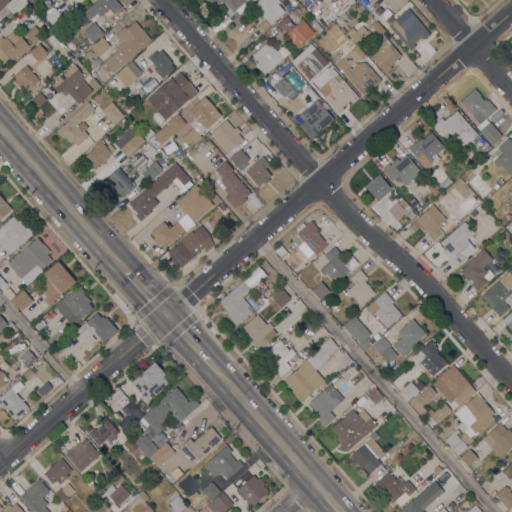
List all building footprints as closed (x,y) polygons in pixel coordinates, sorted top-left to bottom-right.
[(0,9),(0,0),(9,0),(10,1),(0,9)] [(80,25),(75,20),(84,13),(83,11),(96,0),(116,0),(122,7),(114,14),(109,8),(99,17),(97,14),(89,20),(88,18),(80,25)] [(246,0),(229,15),(219,3),(213,9),(205,0),(246,0)] [(261,32),(257,27),(266,20),(253,5),(258,0),(278,0),(279,1),(277,3),(281,8),(279,10),(282,14),(261,32)] [(55,7),(63,17),(53,26),(45,16),(55,7)] [(388,26),(407,8),(430,33),(410,50),(388,26)] [(383,23),(377,17),(386,9),(392,14),(383,23)] [(334,20),(343,12),(346,16),(342,19),(345,23),(341,27),(334,20)] [(291,41),(292,39),(287,33),(286,34),(277,25),(286,16),(295,26),(302,19),(313,32),(302,42),(302,43),(297,48),(291,41)] [(309,21),(312,19),(322,30),(319,32),(309,21)] [(112,73),(103,62),(118,48),(116,46),(121,42),(114,34),(125,25),(127,27),(134,20),(151,39),(112,73)] [(383,30),(378,34),(371,25),(375,21),(383,30)] [(93,22),(103,33),(93,42),(83,31),(93,22)] [(34,26),(37,29),(42,24),(48,31),(33,44),(25,34),(34,26)] [(362,26),(371,35),(359,46),(346,32),(351,27),(355,32),(362,26)] [(11,61),(9,58),(0,66),(0,36),(1,36),(3,39),(5,36),(6,37),(15,29),(29,46),(11,61)] [(277,31),(281,37),(273,42),(269,36),(277,31)] [(102,37),(110,46),(99,55),(91,47),(102,37)] [(401,56),(390,66),(392,68),(385,74),(365,50),(373,43),(376,47),(379,45),(378,45),(384,40),(386,38),(401,56)] [(268,41),(277,51),(283,45),(290,52),(283,58),(268,72),(267,71),(263,75),(256,66),(257,64),(251,57),(253,56),(252,55),(268,41)] [(39,43),(47,52),(37,61),(29,52),(39,43)] [(289,62),(307,81),(327,62),(309,43),(289,62)] [(381,81),(371,89),(369,87),(362,94),(336,64),(356,46),(364,55),(351,66),(350,65),(349,66),(351,69),(357,63),(365,62),(381,81)] [(172,62),(171,64),(174,68),(162,78),(153,68),(155,67),(148,58),(150,57),(149,56),(155,51),(157,53),(161,49),(172,62)] [(132,61),(143,73),(132,83),(120,69),(131,60),(131,61),(132,61)] [(59,76),(60,76),(74,64),(82,73),(79,76),(92,90),(78,104),(63,88),(58,93),(50,84),(59,76)] [(39,80),(26,91),(22,87),(20,89),(15,82),(17,80),(13,76),(26,65),(39,80)] [(304,84),(296,92),(283,78),(292,70),(304,84)] [(179,71),(197,92),(173,113),(173,112),(164,120),(145,99),(170,77),(171,78),(179,71)] [(88,82),(92,77),(99,85),(94,89),(88,82)] [(273,86),(283,77),(283,78),(296,92),(297,93),(290,100),(286,95),(283,97),(273,86)] [(323,98),(329,93),(328,92),(335,86),(340,92),(347,85),(358,97),(352,103),(350,100),(342,107),(344,109),(338,114),(323,98)] [(318,96),(313,101),(305,92),(310,87),(318,96)] [(459,102),(475,88),(480,95),(483,100),(485,98),(487,100),(488,100),(496,109),(486,119),(489,122),(490,121),(502,136),(491,145),(478,131),(479,130),(476,127),(479,124),(459,102)] [(30,99),(37,106),(45,99),(38,92),(30,99)] [(201,136),(189,147),(181,138),(193,127),(189,123),(197,116),(194,112),(195,111),(191,107),(203,96),(208,101),(207,102),(214,110),(212,112),(217,118),(199,135),(201,136)] [(298,115),(316,99),(334,119),(316,135),(304,121),(298,115)] [(87,101),(95,110),(92,112),(94,113),(92,115),(90,114),(84,119),(84,118),(75,126),(76,127),(82,121),(87,127),(84,131),(88,135),(81,141),(81,142),(77,145),(75,143),(73,146),(64,136),(62,138),(55,130),(61,125),(62,126),(69,120),(68,119),(87,101)] [(124,116),(113,125),(100,110),(111,101),(124,116)] [(482,140),(483,139),(490,147),(480,156),(473,148),(476,146),(470,139),(465,144),(460,138),(458,140),(457,140),(456,141),(449,132),(447,134),(446,133),(444,134),(441,136),(432,126),(441,118),(444,120),(449,116),(456,110),(482,140)] [(168,123),(167,122),(177,113),(186,123),(177,131),(176,131),(160,144),(155,148),(147,139),(159,129),(160,130),(168,123)] [(226,119),(234,129),(237,127),(240,131),(238,133),(243,139),(228,152),(210,132),(226,119)] [(128,128),(135,134),(136,133),(144,142),(127,157),(113,142),(128,128)] [(433,156),(437,160),(432,164),(426,157),(420,163),(407,147),(414,142),(421,137),(422,139),(431,132),(443,147),(433,156)] [(508,137),(511,141),(511,171),(509,174),(500,164),(497,167),(488,156),(508,137)] [(94,147),(93,145),(99,139),(105,146),(109,143),(115,149),(111,153),(95,168),(90,163),(89,165),(82,158),(94,147)] [(173,153),(168,158),(159,149),(164,144),(173,153)] [(239,148),(249,159),(239,169),(229,157),(239,148)] [(382,169),(388,163),(390,165),(397,158),(399,160),(406,154),(423,174),(413,183),(411,181),(406,185),(401,180),(397,184),(392,179),(391,180),(382,169)] [(474,160),(469,164),(464,158),(469,154),(474,160)] [(245,172),(262,156),(270,165),(265,169),(271,175),(268,178),(270,179),(264,184),(263,182),(258,186),(245,172)] [(155,160),(163,170),(149,182),(140,172),(155,160)] [(250,193),(245,197),(247,199),(240,205),(239,203),(233,208),(225,197),(228,195),(224,190),(226,188),(220,180),(222,178),(215,170),(225,161),(233,170),(232,171),(250,193)] [(175,162),(190,179),(183,185),(183,186),(180,189),(172,181),(153,197),(158,203),(150,210),(151,212),(140,221),(135,215),(137,214),(136,212),(135,213),(133,210),(132,208),(132,209),(128,205),(129,205),(128,203),(175,162)] [(135,186),(123,197),(112,185),(110,186),(105,180),(118,167),(135,186)] [(492,190),(482,199),(467,181),(477,172),(492,190)] [(378,174),(391,189),(378,201),(365,185),(378,174)] [(440,191),(434,196),(427,188),(433,183),(440,191)] [(196,185),(213,205),(192,223),(185,215),(186,214),(176,202),(196,185)] [(472,194),(479,202),(433,241),(427,234),(428,234),(421,226),(412,233),(407,227),(416,219),(415,219),(438,199),(439,200),(441,198),(447,206),(446,207),(450,213),(472,194)] [(0,196),(11,209),(0,219),(0,196)] [(397,202),(398,202),(402,199),(410,207),(405,211),(406,212),(397,220),(387,210),(397,202)] [(415,215),(410,220),(406,216),(411,210),(415,215)] [(503,217),(508,213),(511,217),(506,221),(503,217)] [(0,243),(0,227),(13,216),(17,221),(19,220),(26,228),(28,227),(33,233),(9,254),(0,243)] [(164,248),(160,244),(157,246),(152,239),(154,237),(150,232),(163,221),(169,228),(177,221),(185,230),(164,248)] [(316,255),(313,252),(307,257),(298,247),(304,242),(296,233),(310,221),(320,231),(317,233),(327,245),(316,255)] [(474,233),(466,239),(470,243),(469,243),(475,249),(455,266),(442,252),(446,249),(440,242),(464,221),(474,233)] [(191,231),(193,232),(201,225),(209,235),(213,245),(205,252),(201,242),(193,250),(196,254),(181,267),(177,263),(175,265),(169,258),(171,256),(168,252),(191,231)] [(7,263),(37,237),(50,252),(46,254),(51,260),(41,269),(43,271),(26,285),(7,263)] [(335,283),(326,273),(323,275),(319,270),(329,261),(324,256),(334,246),(345,259),(351,255),(358,263),(335,283)] [(483,248),(492,259),(483,267),(486,271),(488,269),(494,276),(476,291),(471,285),(473,283),(472,282),(471,283),(469,280),(467,281),(461,273),(461,274),(459,272),(460,272),(459,271),(460,270),(459,269),(461,268),(462,269),(468,263),(467,262),(483,248)] [(75,281),(48,305),(34,289),(47,278),(43,273),(58,261),(75,281)] [(360,305),(351,295),(348,297),(344,292),(354,284),(349,278),(359,269),(367,278),(364,281),(374,293),(360,305)] [(511,275),(511,304),(499,316),(481,296),(484,293),(483,292),(508,271),(511,275)] [(0,277),(9,287),(4,290),(0,286),(0,277)] [(253,310),(236,325),(227,315),(229,313),(219,302),(243,280),(252,291),(243,298),(246,301),(253,310)] [(31,289),(28,285),(33,281),(36,285),(31,289)] [(320,299),(312,290),(318,284),(321,281),(329,291),(320,299)] [(72,326),(55,307),(78,285),(84,291),(83,293),(90,301),(88,303),(93,308),(72,326)] [(21,311),(11,300),(23,289),(33,301),(21,311)] [(281,307),(272,298),(282,289),(290,298),(281,307)] [(386,327),(378,318),(377,319),(375,317),(376,316),(374,314),(372,316),(365,308),(384,292),(393,302),(392,303),(401,314),(386,327)] [(328,302),(323,306),(320,302),(325,298),(328,302)] [(511,331),(502,320),(511,310),(511,331)] [(87,346),(83,341),(80,343),(76,338),(79,335),(75,331),(96,312),(101,317),(103,316),(105,318),(106,317),(117,330),(104,342),(95,332),(91,335),(95,339),(87,346)] [(243,327),(247,323),(246,322),(248,320),(249,321),(257,314),(266,325),(269,322),(273,327),(272,328),(276,333),(268,341),(268,342),(258,351),(250,342),(253,339),(243,327)] [(372,344),(371,345),(363,352),(358,345),(360,343),(353,335),(352,336),(343,326),(354,316),(370,334),(366,337),(372,344)] [(39,330),(34,325),(41,319),(46,324),(39,330)] [(411,346),(413,348),(403,357),(392,345),(396,341),(395,340),(397,339),(398,340),(401,337),(397,332),(412,319),(425,334),(411,346)] [(44,336),(40,332),(45,328),(49,332),(44,336)] [(0,334),(4,332),(9,340),(1,345),(0,343),(0,334)] [(372,344),(376,341),(375,341),(371,337),(376,333),(380,337),(381,336),(398,354),(387,363),(371,345),(372,344)] [(315,370),(325,381),(315,390),(314,389),(302,400),(283,380),(320,347),(319,347),(329,338),(338,347),(328,355),(330,357),(315,370)] [(285,361),(291,367),(280,376),(272,367),(275,365),(271,359),(265,352),(279,340),(288,350),(291,348),(295,353),(285,361)] [(432,376),(420,363),(419,364),(412,356),(430,340),(437,348),(436,349),(438,351),(436,352),(440,357),(441,356),(447,363),(432,376)] [(27,367),(19,358),(28,349),(36,358),(27,367)] [(82,366),(77,370),(72,365),(77,360),(82,366)] [(154,361),(165,374),(163,376),(168,382),(145,403),(141,398),(143,396),(131,382),(154,361)] [(470,385),(475,391),(458,406),(453,400),(449,403),(432,383),(438,378),(438,377),(452,364),(470,385)] [(27,380),(23,374),(30,368),(34,373),(27,380)] [(0,388),(0,371),(1,371),(8,379),(5,382),(6,383),(0,388)] [(47,381),(52,388),(42,396),(37,390),(47,381)] [(418,391),(407,400),(399,391),(410,382),(418,391)] [(329,411),(334,417),(323,427),(318,420),(319,419),(313,411),(314,410),(309,403),(330,384),(343,398),(329,411)] [(418,392),(420,394),(429,385),(436,393),(422,406),(429,414),(428,415),(429,416),(426,418),(424,415),(421,417),(415,410),(414,411),(407,402),(418,392)] [(186,398),(185,399),(188,402),(193,397),(199,404),(180,422),(174,415),(176,413),(174,410),(172,412),(170,411),(165,415),(167,417),(160,423),(164,427),(157,433),(149,424),(145,427),(138,419),(176,386),(186,398)] [(22,387),(28,394),(22,400),(28,407),(15,420),(3,407),(5,406),(0,400),(0,396),(10,387),(16,393),(21,388),(22,387)] [(134,406),(136,405),(142,412),(124,429),(118,422),(126,414),(110,396),(119,388),(134,406)] [(383,397),(374,405),(366,395),(374,388),(383,397)] [(467,428),(454,413),(478,393),(484,400),(484,401),(494,413),(491,416),(494,419),(490,422),(490,423),(484,429),(482,427),(470,438),(471,439),(465,444),(467,447),(458,455),(444,439),(457,429),(461,433),(467,428)] [(355,409),(351,404),(357,399),(361,404),(355,409)] [(436,424),(429,416),(444,402),(451,411),(436,424)] [(376,425),(346,452),(340,445),(341,444),(335,438),(338,436),(336,434),(335,434),(330,428),(352,409),(357,414),(362,409),(370,418),(376,425)] [(109,443),(106,439),(98,445),(88,433),(94,428),(96,430),(102,424),(101,422),(106,418),(118,432),(114,436),(116,438),(109,443)] [(506,430),(508,429),(511,433),(511,445),(499,457),(482,438),(494,428),(493,427),(494,425),(495,427),(500,423),(506,430)] [(215,443),(216,444),(214,447),(213,445),(202,454),(204,456),(199,459),(198,458),(193,462),(180,447),(190,438),(193,442),(202,434),(201,433),(210,425),(221,438),(215,443)] [(158,448),(151,440),(160,431),(168,440),(158,448)] [(384,452),(376,459),(381,463),(376,467),(378,468),(376,470),(375,468),(369,474),(362,466),(360,468),(350,456),(370,438),(369,437),(374,432),(378,436),(374,440),(384,452)] [(132,440),(139,434),(141,437),(145,434),(158,448),(147,457),(132,440)] [(84,437),(99,454),(94,459),(80,472),(65,454),(84,437)] [(136,447),(132,451),(124,443),(129,439),(136,447)] [(166,442),(175,453),(169,459),(175,464),(170,468),(166,464),(159,470),(148,458),(166,442)] [(226,479),(221,473),(213,476),(210,475),(203,466),(226,445),(232,451),(229,453),(236,461),(238,459),(243,464),(226,479)] [(468,466),(460,457),(469,449),(474,454),(475,454),(476,456),(477,457),(468,466)] [(43,473),(49,468),(48,467),(51,464),(52,466),(61,458),(71,470),(66,474),(68,476),(59,484),(56,480),(52,483),(43,473)] [(511,476),(509,479),(501,470),(511,460),(511,476)] [(435,474),(432,470),(437,466),(440,470),(435,474)] [(395,501),(392,503),(374,483),(388,472),(394,479),(395,478),(398,481),(401,479),(404,483),(411,476),(414,479),(413,480),(419,487),(398,505),(395,501)] [(123,480),(119,483),(115,478),(119,474),(123,480)] [(132,479),(128,482),(123,477),(127,474),(132,479)] [(257,479),(259,477),(264,483),(262,485),(268,491),(251,507),(236,490),(242,485),(241,484),(244,481),(245,482),(253,475),(257,479)] [(33,511),(19,496),(32,484),(31,484),(38,478),(49,490),(44,495),(42,497),(47,503),(44,506),(49,511),(33,511)] [(220,491),(210,500),(201,490),(211,481),(220,491)] [(74,490),(67,496),(68,497),(62,502),(54,493),(60,488),(61,489),(68,483),(74,490)] [(118,506),(105,492),(112,485),(115,489),(120,484),(130,494),(118,506)] [(505,486),(506,487),(507,486),(510,490),(509,490),(511,493),(511,505),(507,509),(498,499),(494,502),(492,500),(496,496),(495,495),(505,486)] [(148,498),(144,501),(138,494),(142,490),(148,498)] [(421,510),(423,511),(399,511),(422,491),(431,501),(428,503),(421,510)] [(223,511),(217,511),(216,511),(212,511),(210,510),(208,511),(206,511),(203,509),(222,492),(233,504),(223,511)] [(178,511),(176,511),(168,503),(178,495),(186,505),(178,511)] [(15,502),(24,511),(0,511),(9,504),(11,506),(15,502)]
